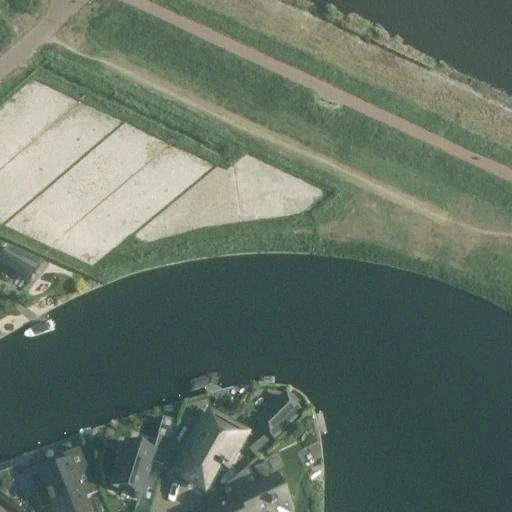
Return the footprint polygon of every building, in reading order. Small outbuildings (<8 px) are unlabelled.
[(0,257),(0,261),(27,282),(41,263),(8,248),(0,257)] [(288,396),(258,421),(271,435),(283,425),(300,411),(288,396)] [(186,419),(163,486),(193,499),(204,474),(213,476),(228,436),(186,419)] [(171,440),(158,436),(153,451),(125,442),(120,457),(118,456),(113,472),(115,472),(111,486),(139,495),(150,462),(162,466),(171,440)] [(261,437),(248,450),(255,458),(268,445),(261,437)] [(266,469),(262,460),(251,464),(255,474),(266,469)] [(58,500),(51,502),(54,511),(89,511),(100,507),(83,463),(68,469),(71,477),(52,484),(58,500)] [(289,511),(287,500),(270,504),(265,480),(232,491),(235,511),(289,511)]
